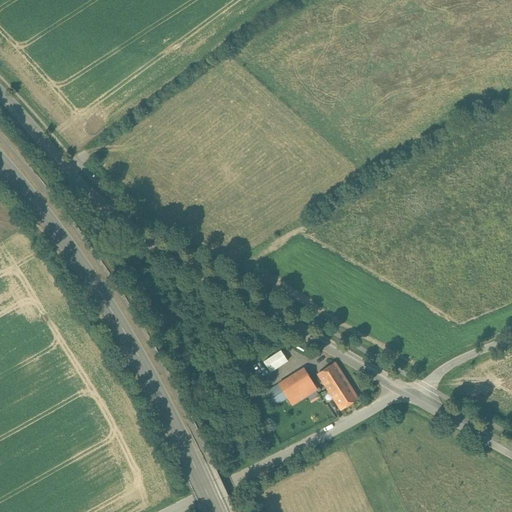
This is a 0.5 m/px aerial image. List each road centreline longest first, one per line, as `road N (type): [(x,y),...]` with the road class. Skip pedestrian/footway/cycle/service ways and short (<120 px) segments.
road 1 (unclassified): [(0,92),(110,212),(403,390)]
road 2 (primary): [(215,511),(87,272),(0,160)]
road 3 (unclassified): [(403,390),(173,511)]
road 4 (unclassified): [(403,390),(511,447)]
road 5 (unclassified): [(403,390),(511,339)]
